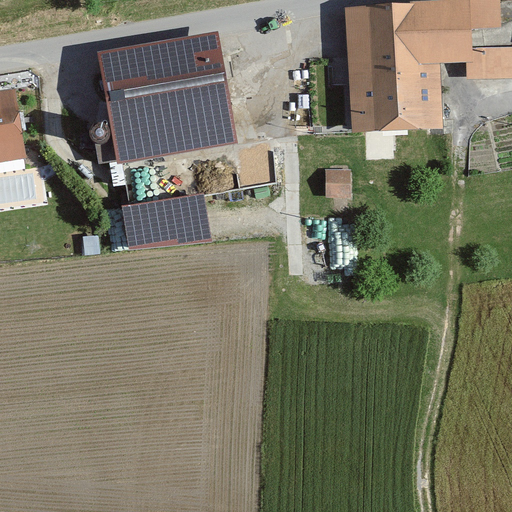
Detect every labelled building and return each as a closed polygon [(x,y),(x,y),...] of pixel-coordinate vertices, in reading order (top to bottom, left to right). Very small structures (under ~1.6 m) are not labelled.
[(409,15),(343,18),(349,142),(438,138),(435,72),(463,71),(461,37),(495,35),(494,5),(462,7),(462,8),(409,11),(409,15)] [(214,42),(93,61),(112,171),(232,152),(214,42)] [(511,55),(465,56),(465,85),(511,83),(511,55)] [(0,169),(22,167),(12,98),(0,100),(0,169)] [(349,175),(324,176),(325,203),(349,202),(349,175)] [(126,256),(207,248),(199,201),(119,214),(126,256)]
